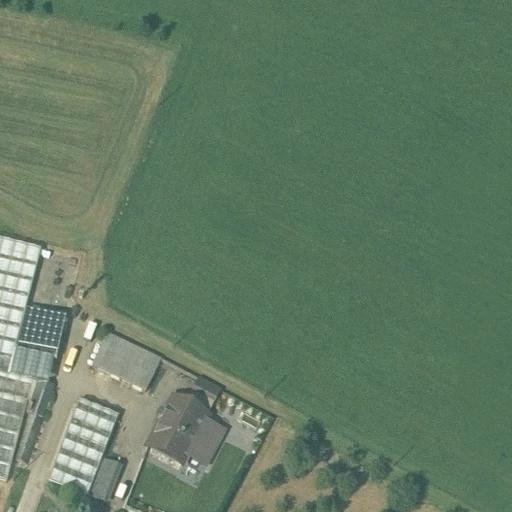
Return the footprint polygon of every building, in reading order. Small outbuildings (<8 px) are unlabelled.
[(52,362),(62,320),(27,311),(17,353),(17,355),(52,362)] [(160,362),(106,337),(91,369),(144,394),(160,362)] [(185,407),(206,418),(219,393),(198,382),(185,407)] [(185,407),(172,401),(148,446),(183,464),(188,454),(204,423),(206,418),(185,407)] [(117,418),(78,403),(46,483),(86,498),(117,418)] [(222,433),(204,423),(188,454),(207,463),(222,433)] [(104,462),(89,499),(106,506),(121,469),(104,462)]
